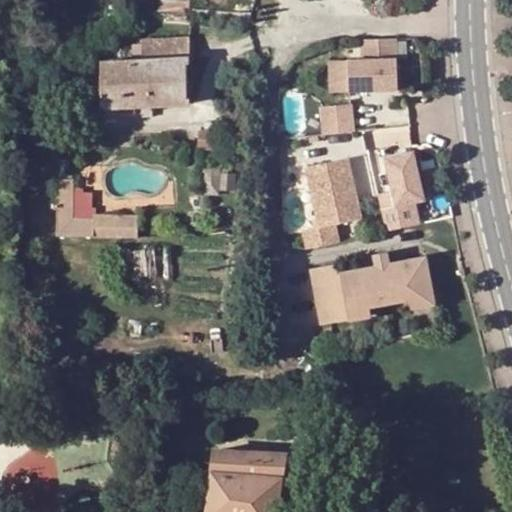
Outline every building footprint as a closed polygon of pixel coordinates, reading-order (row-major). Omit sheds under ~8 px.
[(101,61),(103,104),(120,104),(189,100),(189,96),(186,96),(184,60),(191,60),(188,34),(141,36),(143,58),(101,61)] [(352,57),(353,89),(403,87),(401,36),(366,37),(366,57),(352,57)] [(352,57),(336,58),(337,89),(353,89),(352,57)] [(355,102),(341,103),(342,112),(357,110),(355,102)] [(359,129),(357,110),(342,112),(341,103),(328,105),(331,133),(359,129)] [(120,116),(120,104),(103,104),(103,117),(120,116)] [(377,192),(383,231),(399,227),(396,206),(413,203),(424,201),(416,151),(386,155),(392,190),(377,192)] [(346,155),(304,165),(318,225),(302,229),(306,247),(321,245),(337,241),(333,222),(360,216),(346,155)] [(76,215),(76,178),(60,178),(59,233),(141,236),(142,213),(95,211),(95,215),(76,215)] [(396,206),(399,227),(416,223),(413,203),(396,206)] [(171,269),(169,245),(127,248),(129,272),(171,269)] [(311,266),(320,322),(371,314),(370,307),(410,299),(411,307),(437,302),(428,253),(391,258),(390,249),(372,252),(373,262),(341,268),(339,261),(311,266)] [(276,511),(286,453),(215,447),(205,511),(193,511),(184,511),(183,511),(276,511)]
